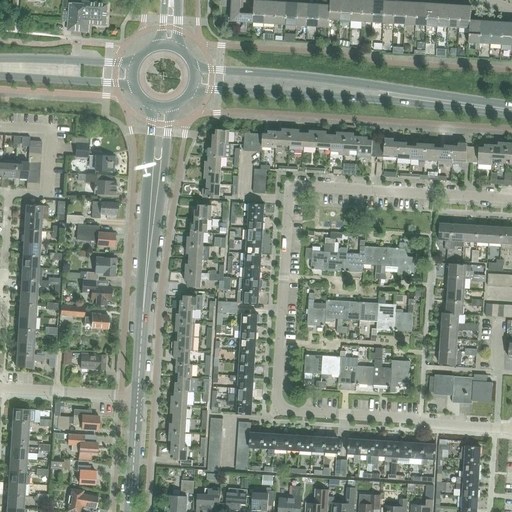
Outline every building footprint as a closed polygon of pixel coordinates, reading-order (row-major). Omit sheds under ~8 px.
[(70,0),(68,32),(88,34),(88,26),(106,27),(108,2),(82,1),(82,3),(80,3),(80,0),(70,0)] [(232,0),(231,22),(253,23),(254,14),(253,14),(243,13),(243,0),(232,0)] [(253,23),(264,24),(265,1),(254,0),(253,14),(254,14),(253,23)] [(330,20),(340,21),(341,0),(330,0),(330,5),(330,20)] [(341,0),(340,21),(351,21),(352,0),(341,0)] [(352,0),(351,21),(362,22),(363,0),(352,0)] [(363,0),(362,22),(373,23),(374,0),(363,0)] [(374,0),(373,23),(383,23),(385,0),(378,0),(374,0)] [(383,23),(394,24),(396,1),(385,0),(383,23)] [(264,24),(275,25),(276,2),(265,1),(264,24)] [(394,24),(405,25),(407,2),(396,1),(394,24)] [(275,25),(286,25),(287,2),(276,2),(275,25)] [(286,25),(297,26),(298,3),(287,2),(286,25)] [(405,25),(416,25),(417,2),(407,2),(405,25)] [(416,25),(426,26),(428,3),(417,2),(416,25)] [(297,26),(307,27),(308,4),(298,3),(297,26)] [(426,26),(437,27),(439,4),(428,3),(426,26)] [(307,27),(318,27),(319,4),(308,4),(307,27)] [(329,28),(330,20),(330,5),(319,4),(318,27),(329,28)] [(437,27),(448,27),(450,4),(439,4),(437,27)] [(448,27),(459,28),(460,5),(450,4),(448,27)] [(459,28),(470,29),(470,20),(471,20),(471,6),(460,5),(459,28)] [(469,43),(480,43),(481,20),(471,20),(470,20),(470,29),(469,43)] [(480,43),(491,44),(492,21),(481,20),(480,43)] [(491,44),(501,45),(503,22),(492,21),(491,44)] [(501,45),(511,45),(511,22),(503,22),(501,45)] [(436,48),(436,56),(446,57),(446,49),(436,48)] [(213,134),(213,143),(226,144),(229,144),(229,130),(216,129),(216,134),(213,134)] [(276,148),(275,152),(282,153),(283,145),(290,146),(291,130),(282,129),(281,132),(277,132),(276,148)] [(303,151),(303,146),(304,133),(299,133),(299,130),(291,130),(290,146),(289,150),(303,151)] [(276,148),(277,132),(268,131),(268,134),(263,134),(262,147),(276,148)] [(303,146),(317,147),(318,131),(309,131),(309,134),(304,133),(303,146)] [(317,147),(331,148),(331,135),(327,135),(327,132),(318,131),(317,147)] [(339,156),(344,156),(345,133),(336,132),(336,135),(331,135),(331,148),(330,152),(339,153),(339,156)] [(261,152),(262,147),(263,134),(245,133),(243,151),(261,152)] [(345,133),(344,156),(349,156),(349,154),(357,155),(358,150),(359,137),(354,137),(354,134),(345,133)] [(378,141),(377,157),(384,158),(397,158),(397,155),(398,142),(394,142),(394,139),(393,139),(393,137),(392,136),(389,136),(387,136),(385,137),(385,138),(384,142),(378,141)] [(371,157),(377,157),(378,141),(373,141),(368,140),(368,137),(359,137),(358,150),(357,155),(357,158),(371,159),(371,157)] [(397,158),(411,159),(412,146),(407,146),(407,143),(406,143),(406,141),(405,140),(401,139),(399,141),(399,142),(398,142),(397,155),(397,158)] [(466,163),(472,163),(473,147),(467,147),(467,144),(467,142),(466,141),(460,140),(459,141),(459,143),(458,143),(458,146),(453,146),(452,159),(452,165),(465,166),(466,163)] [(412,146),(411,159),(418,160),(420,160),(419,167),(424,168),(425,160),(426,144),(426,142),(425,142),(424,141),(422,141),(419,141),(418,142),(417,144),(417,143),(417,146),(412,146)] [(425,160),(438,161),(439,148),(434,148),(435,145),(434,145),(434,143),(433,142),(427,141),(426,142),(426,144),(425,160)] [(452,168),(452,165),(452,159),(453,146),(453,144),(452,143),(446,142),(445,143),(445,145),(444,145),(444,148),(439,148),(438,161),(438,165),(447,166),(447,168),(452,168)] [(492,166),(492,158),(493,145),(493,144),(492,142),(486,142),(485,143),(485,145),(484,145),(484,148),(479,147),(473,147),(472,163),(478,163),(478,165),(492,166)] [(77,143),(76,156),(87,156),(88,144),(77,143)] [(209,148),(209,157),(222,157),(222,158),(225,158),(226,144),(213,143),(212,148),(209,148)] [(493,145),(492,158),(502,159),(501,163),(505,163),(506,159),(507,143),(498,143),(498,146),(493,145)] [(95,155),(95,169),(114,170),(114,156),(95,155)] [(205,161),(205,170),(221,171),(222,158),(222,157),(209,157),(209,161),(205,161)] [(2,177),(15,178),(16,161),(3,160),(2,177)] [(28,171),(28,165),(28,162),(16,161),(15,178),(27,179),(27,177),(28,171)] [(343,171),(342,175),(352,175),(356,176),(356,165),(343,164),(343,171)] [(207,179),(207,184),(220,185),(221,171),(205,170),(204,179),(207,179)] [(80,174),(79,181),(85,181),(85,182),(95,182),(94,193),(116,195),(117,182),(112,181),(112,176),(85,174),(80,174)] [(220,185),(207,184),(207,189),(204,188),(203,198),(219,199),(220,185)] [(116,216),(116,215),(117,215),(118,203),(93,201),(92,218),(100,218),(100,213),(107,214),(106,217),(114,217),(115,217),(116,216)] [(26,204),(25,217),(42,218),(47,218),(48,206),(26,204)] [(249,204),(248,216),(264,217),(265,205),(249,204)] [(195,209),(195,218),(208,219),(211,220),(212,205),(199,205),(198,210),(195,209)] [(66,222),(68,222),(82,223),(83,216),(67,215),(66,222)] [(248,216),(248,229),(263,230),(264,217),(248,216)] [(25,217),(24,230),(41,231),(42,218),(25,217)] [(192,223),(191,232),(204,233),(207,233),(208,219),(195,218),(195,223),(192,223)] [(448,249),(447,255),(454,255),(454,249),(451,249),(451,241),(453,224),(440,223),(439,240),(445,240),(445,249),(448,249)] [(99,226),(77,224),(76,240),(97,242),(97,246),(114,247),(115,233),(98,232),(99,226)] [(451,241),(451,249),(454,249),(454,247),(464,247),(464,241),(465,224),(463,224),(453,224),(451,241)] [(477,225),(465,224),(464,241),(476,242),(477,225)] [(490,226),(477,225),(476,242),(489,243),(490,226)] [(502,227),(490,226),(489,243),(501,244),(502,227)] [(511,227),(502,227),(501,244),(511,244),(511,227)] [(248,229),(247,241),(262,242),(263,230),(248,229)] [(24,230),(23,242),(40,243),(41,231),(24,230)] [(188,236),(187,245),(203,246),(204,233),(191,232),(191,237),(188,236)] [(306,248),(305,259),(311,259),(311,269),(328,270),(329,252),(330,238),(325,238),(325,244),(325,252),(312,251),(313,249),(306,248)] [(328,270),(346,271),(347,253),(335,252),(335,238),(330,238),(329,252),(328,270)] [(363,272),(364,264),(364,254),(365,246),(365,240),(360,240),(360,246),(360,254),(347,253),(346,271),(363,272)] [(247,241),(246,254),(261,255),(262,242),(247,241)] [(23,242),(22,254),(39,255),(40,243),(23,242)] [(190,254),(189,259),(202,260),(203,246),(187,245),(187,254),(190,254)] [(375,279),(380,279),(381,265),(382,247),(365,246),(364,254),(364,264),(376,265),(375,279)] [(381,265),(380,279),(385,280),(385,272),(398,273),(398,267),(399,256),(400,249),(399,249),(399,248),(382,247),(381,265)] [(398,273),(397,274),(415,275),(417,257),(408,257),(405,249),(404,249),(399,248),(399,249),(400,249),(399,256),(398,267),(398,273)] [(22,254),(22,267),(39,268),(39,255),(22,254)] [(240,261),(240,266),(245,266),(261,267),(261,255),(246,254),(246,262),(240,261)] [(87,272),(86,279),(98,280),(98,273),(103,273),(103,274),(115,275),(116,259),(96,257),(95,272),(87,272)] [(186,264),(186,273),(202,274),(202,260),(189,259),(189,264),(186,264)] [(449,263),(448,276),(466,277),(473,278),(473,274),(474,271),(466,270),(466,265),(449,263)] [(245,266),(245,279),(260,279),(261,267),(245,266)] [(22,267),(21,279),(41,280),(41,274),(42,268),(39,268),(22,267)] [(186,273),(185,281),(188,282),(188,287),(201,287),(201,280),(209,281),(209,280),(209,274),(202,274),(186,273)] [(448,276),(448,289),(465,290),(466,277),(448,276)] [(239,278),(238,291),(259,292),(259,288),(261,288),(262,286),(263,281),(262,279),(260,279),(245,279),(239,278)] [(21,279),(20,291),(37,293),(37,287),(48,288),(48,284),(48,281),(41,280),(21,279)] [(98,280),(86,279),(83,279),(82,293),(91,293),(91,299),(96,300),(95,304),(105,305),(106,300),(111,301),(112,287),(98,286),(98,280)] [(448,289),(447,301),(464,302),(465,290),(448,289)] [(20,291),(19,304),(36,305),(37,293),(20,291)] [(259,292),(238,291),(237,303),(258,305),(259,292)] [(309,299),(307,325),(325,326),(325,323),(326,318),(325,318),(326,308),(326,304),(314,303),(314,293),(309,293),(309,299)] [(181,300),(180,309),(193,310),(196,310),(197,296),(196,296),(193,296),(184,295),(184,300),(181,300)] [(395,312),(394,330),(412,331),(414,299),(409,299),(408,313),(395,312)] [(326,308),(325,318),(326,318),(325,323),(333,323),(334,319),(338,319),(337,333),(342,333),(342,327),(343,319),(344,301),(326,300),(326,304),(326,308)] [(343,319),(360,320),(361,302),(344,301),(343,319)] [(447,301),(446,313),(459,314),(459,315),(463,315),(464,302),(447,301)] [(360,320),(377,321),(378,311),(379,304),(379,303),(378,303),(361,302),(360,320)] [(19,304),(18,316),(35,317),(36,305),(19,304)] [(84,307),(60,305),(60,315),(83,317),(84,307)] [(237,308),(218,307),(218,314),(237,315),(237,308)] [(177,314),(176,323),(192,323),(193,310),(180,309),(180,314),(177,314)] [(377,321),(377,329),(394,330),(395,312),(378,311),(377,321)] [(92,328),(108,329),(109,315),(100,314),(100,313),(93,313),(92,318),(85,318),(85,323),(92,324),(92,328)] [(442,313),(441,326),(467,327),(467,324),(463,324),(459,323),(459,315),(459,314),(446,313),(442,313)] [(242,314),(242,326),(257,327),(258,315),(242,314)] [(18,316),(18,329),(35,330),(35,317),(18,316)] [(179,332),(179,336),(191,337),(192,323),(176,323),(176,331),(179,332)] [(441,326),(440,338),(458,339),(458,330),(472,331),(473,324),(467,324),(467,327),(441,326)] [(235,326),(234,331),(241,331),(241,339),(256,340),(257,327),(242,326),(235,326)] [(18,329),(17,341),(34,342),(35,330),(18,329)] [(172,343),(172,348),(174,350),(191,351),(191,337),(179,336),(178,341),(175,341),(175,342),(173,341),(172,343)] [(440,338),(440,350),(457,351),(460,352),(460,348),(457,348),(458,339),(440,338)] [(241,339),(240,351),(255,352),(256,340),(241,339)] [(17,341),(16,353),(33,354),(34,342),(17,341)] [(171,352),(171,357),(172,358),(174,358),(174,359),(177,359),(177,364),(190,364),(191,351),(174,350),(171,352)] [(457,351),(440,350),(439,363),(461,364),(461,352),(457,351)] [(240,351),(239,364),(255,365),(255,352),(240,351)] [(33,354),(16,353),(15,366),(32,367),(33,361),(43,362),(43,359),(43,355),(33,354)] [(63,353),(63,365),(70,366),(71,353),(63,353)] [(373,385),(390,386),(391,386),(392,368),(382,367),(382,360),(380,360),(380,353),(375,353),(375,360),(375,367),(373,385)] [(74,354),(74,358),(80,359),(80,367),(80,368),(80,369),(105,370),(105,368),(106,355),(78,354),(74,354)] [(304,373),(304,378),(311,379),(312,373),(322,374),(322,368),(323,356),(305,355),(304,368),(304,373)] [(322,374),(321,378),(327,379),(331,374),(339,375),(340,368),(340,365),(340,364),(340,360),(341,357),(340,357),(323,356),(322,368),(322,374)] [(391,386),(390,386),(390,392),(395,392),(396,386),(397,386),(398,383),(409,384),(410,361),(392,360),(392,368),(391,386)] [(179,373),(179,378),(192,379),(193,364),(190,364),(177,364),(176,373),(179,373)] [(239,364),(239,376),(254,377),(255,365),(239,364)] [(338,383),(356,384),(357,366),(340,365),(339,375),(338,383)] [(356,384),(373,385),(375,367),(357,366),(356,384)] [(238,383),(238,388),(253,389),(254,377),(239,376),(230,375),(230,382),(238,383)] [(493,382),(474,381),(474,378),(454,376),(435,375),(435,377),(430,376),(429,392),(434,392),(434,394),(453,396),(452,403),(472,405),(472,401),(491,402),(493,382)] [(172,385),(172,389),(174,391),(175,391),(188,392),(191,392),(192,379),(179,378),(179,382),(176,382),(175,382),(173,384),(172,385)] [(229,395),(228,400),(252,402),(253,389),(238,388),(237,396),(229,395)] [(172,396),(171,404),(187,405),(188,392),(175,391),(175,396),(172,396)] [(252,402),(228,400),(228,407),(237,407),(236,414),(252,414),(252,402)] [(174,414),(174,418),(186,419),(187,405),(171,404),(171,413),(174,414)] [(12,420),(29,421),(34,422),(35,409),(13,408),(12,420)] [(69,417),(68,423),(74,424),(82,424),(81,429),(98,430),(98,428),(100,428),(101,427),(101,422),(100,421),(98,421),(99,416),(92,416),(92,411),(75,410),(74,417),(69,417)] [(54,416),(53,427),(57,428),(68,429),(68,423),(69,417),(58,416),(54,416)] [(170,423),(170,432),(186,433),(186,419),(174,418),(173,423),(170,423)] [(12,420),(11,433),(28,434),(29,421),(12,420)] [(172,441),(172,446),(185,446),(186,433),(170,432),(169,441),(172,441)] [(250,440),(249,446),(249,447),(262,448),(263,433),(250,432),(250,434),(250,440)] [(11,433),(10,445),(38,447),(38,444),(38,441),(28,440),(28,434),(11,433)] [(263,433),(262,448),(268,449),(268,456),(274,457),(274,449),(275,434),(263,433)] [(275,434),(274,449),(287,450),(288,435),(275,434)] [(85,436),(68,435),(67,445),(72,446),(72,451),(79,451),(79,453),(78,460),(91,461),(91,456),(96,456),(97,442),(84,442),(85,436)] [(288,435),(287,450),(299,451),(300,435),(288,435)] [(300,435),(299,451),(312,452),(313,436),(300,435)] [(313,436),(312,452),(324,452),(325,437),(313,436)] [(348,439),(348,454),(354,454),(353,463),(359,464),(360,455),(361,439),(357,439),(357,438),(356,436),(350,436),(349,438),(348,439)] [(325,437),(324,452),(337,453),(338,438),(325,437)] [(361,439),(360,455),(367,455),(366,464),(372,465),(374,440),(370,440),(370,439),(368,437),(363,437),(361,438),(361,439)] [(374,440),(372,465),(378,465),(379,456),(385,456),(386,441),(386,440),(385,438),(380,438),(378,439),(378,440),(374,440)] [(386,441),(385,456),(392,457),(392,463),(397,463),(398,457),(398,442),(395,442),(395,441),(393,439),(388,439),(386,440),(386,441)] [(398,457),(397,463),(398,463),(398,464),(410,464),(410,458),(411,443),(398,442),(398,457)] [(421,465),(422,465),(423,443),(411,443),(410,458),(422,459),(421,465)] [(423,443),(422,465),(427,466),(428,459),(435,460),(436,444),(423,443)] [(10,445),(10,457),(26,458),(27,453),(37,453),(38,450),(43,451),(44,444),(38,444),(38,447),(10,445)] [(169,448),(168,453),(170,454),(171,454),(174,455),(174,460),(181,460),(180,466),(188,467),(192,467),(193,461),(188,461),(187,461),(187,454),(188,446),(185,446),(172,446),(169,445),(169,448)] [(439,445),(438,457),(442,457),(443,450),(448,451),(448,445),(439,445)] [(461,452),(460,459),(465,459),(480,460),(481,447),(465,446),(464,446),(463,447),(462,449),(462,452),(461,452)] [(10,457),(9,470),(26,471),(26,458),(10,457)] [(51,459),(50,469),(62,470),(63,459),(58,459),(53,459),(51,459)] [(465,459),(464,471),(479,472),(480,460),(465,459)] [(79,484),(94,485),(95,471),(90,471),(90,467),(78,466),(78,470),(80,470),(79,484)] [(8,482),(25,483),(29,483),(30,471),(26,471),(9,470),(8,482)] [(457,477),(456,483),(463,484),(478,484),(479,472),(464,471),(463,477),(457,477)] [(263,476),(262,485),(265,486),(272,486),(273,486),(273,477),(263,476)] [(165,511),(171,511),(186,511),(187,493),(193,493),(194,481),(182,480),(181,496),(170,496),(170,504),(165,504),(165,511)] [(8,482),(7,494),(24,496),(25,483),(8,482)] [(456,483),(456,489),(460,489),(459,496),(462,496),(478,497),(478,484),(463,484),(456,483)] [(425,486),(425,491),(428,494),(433,495),(434,487),(425,486)] [(280,498),(279,511),(294,511),(294,510),(300,511),(302,487),(290,487),(289,496),(288,496),(287,499),(280,498)] [(198,495),(197,511),(213,511),(213,508),(219,509),(220,496),(221,488),(212,488),(212,490),(205,489),(204,495),(198,495)] [(253,492),(251,510),(267,511),(268,506),(273,506),(274,491),(272,491),(271,491),(271,488),(266,488),(266,490),(264,490),(263,490),(262,493),(253,492)] [(353,511),(355,489),(347,488),(346,504),(333,503),(332,511),(347,511),(348,511),(353,511)] [(70,489),(66,511),(70,511),(79,511),(81,506),(95,509),(97,496),(83,493),(84,491),(70,489)] [(227,492),(226,509),(240,510),(240,501),(246,502),(247,490),(237,489),(229,489),(229,492),(227,492)] [(306,503),(305,511),(327,511),(328,499),(329,492),(329,490),(315,489),(314,504),(306,503)] [(7,494),(6,507),(23,508),(24,496),(7,494)] [(380,496),(360,495),(360,504),(359,511),(373,511),(373,509),(379,509),(380,496)] [(462,496),(462,508),(477,509),(478,497),(462,496)] [(385,511),(405,511),(407,499),(400,499),(400,507),(386,506),(385,511)] [(425,511),(431,511),(432,500),(426,500),(425,506),(413,505),(412,511),(425,511),(426,511),(425,511)]
